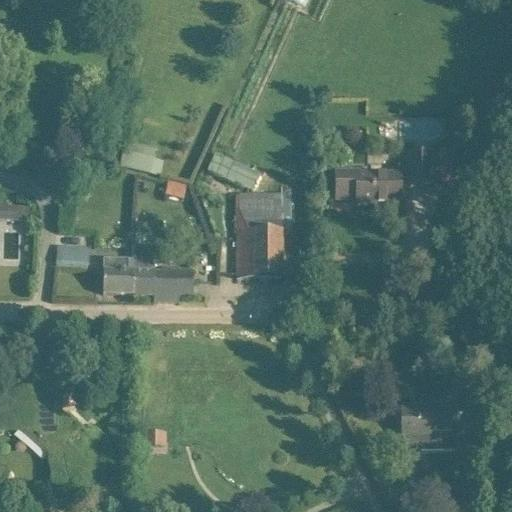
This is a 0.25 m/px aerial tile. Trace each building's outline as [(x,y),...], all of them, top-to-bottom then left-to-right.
[(123,155),(120,170),(150,177),(153,162),(123,155)] [(214,157),(206,175),(250,195),(258,177),(230,164),(214,157)] [(421,188),(421,187),(437,187),(437,158),(420,158),(420,157),(397,158),(397,176),(359,176),(359,174),(335,175),(335,195),(356,194),(356,207),(386,207),(386,210),(400,210),(400,188),(421,188)] [(7,210),(7,222),(32,223),(33,211),(7,210)] [(281,217),(237,217),(236,282),(280,282),(281,217)] [(103,261),(103,297),(154,298),(153,306),(179,306),(179,298),(193,298),(193,278),(193,267),(158,266),(158,271),(154,271),(155,250),(131,250),(131,262),(123,262),(103,261)] [(58,252),(56,268),(87,271),(88,254),(58,252)] [(6,397),(0,403),(0,426),(1,427),(25,428),(54,452),(57,476),(68,485),(84,467),(78,434),(69,426),(72,423),(60,413),(60,394),(34,393),(31,397),(6,397)] [(419,409),(401,410),(402,440),(402,462),(421,462),(421,455),(458,454),(458,443),(473,442),(473,438),(472,418),(457,418),(457,408),(440,409),(440,411),(419,411),(419,409)] [(165,435),(144,435),(144,449),(165,449),(165,435)]
